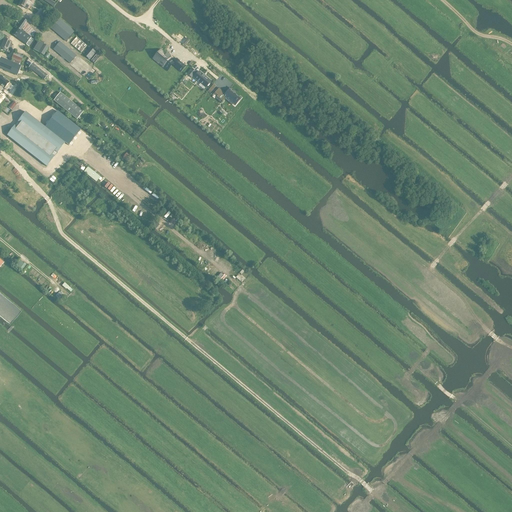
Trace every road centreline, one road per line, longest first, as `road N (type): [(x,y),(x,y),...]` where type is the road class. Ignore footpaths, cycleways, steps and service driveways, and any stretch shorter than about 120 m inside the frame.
road 1 (track): [(511,481),(269,273),(242,228),(167,172),(147,161),(115,181),(69,152),(44,173),(0,132)]
road 2 (track): [(511,347),(430,269),(454,241)]
